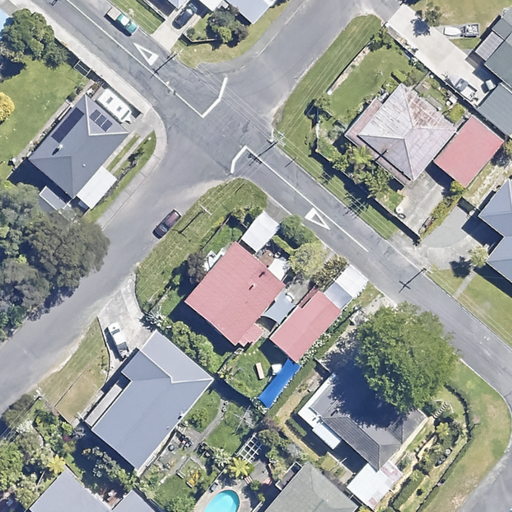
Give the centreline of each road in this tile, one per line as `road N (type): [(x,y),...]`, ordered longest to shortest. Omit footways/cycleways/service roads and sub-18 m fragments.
road 1 (residential): [(511,444),(488,364),(198,118)]
road 2 (residential): [(0,342),(198,118)]
road 3 (residential): [(198,118),(58,0)]
road 4 (residential): [(198,118),(304,0)]
